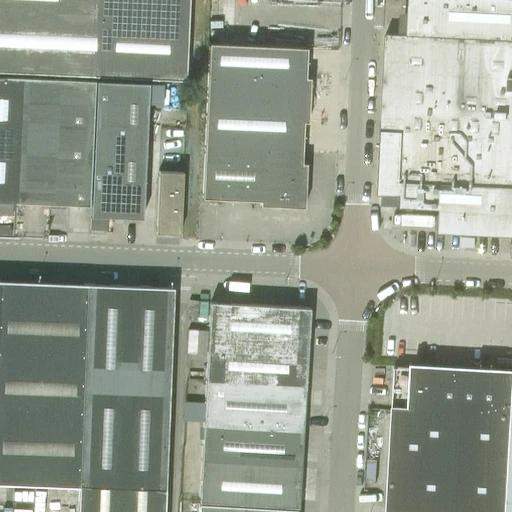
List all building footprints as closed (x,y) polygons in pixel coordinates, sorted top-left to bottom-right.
[(0,0),(0,71),(184,81),(188,0),(0,0)] [(386,33),(380,148),(378,194),(401,195),(401,207),(440,209),(439,232),(511,235),(511,0),(409,0),(408,34),(386,33)] [(208,43),(204,146),(202,198),(260,200),(259,205),(304,207),(306,162),(301,162),(303,121),(308,121),(310,77),(305,77),(306,47),(208,43)] [(0,75),(0,200),(51,203),(57,78),(0,75)] [(89,205),(94,80),(57,78),(51,203),(89,205)] [(96,80),(90,215),(142,217),(147,102),(162,103),(163,83),(148,82),(96,80)] [(179,233),(182,171),(158,170),(155,232),(179,233)] [(0,482),(78,485),(77,511),(164,511),(165,489),(173,287),(86,283),(0,279),(0,482)] [(210,301),(208,341),(257,344),(260,304),(210,301)] [(260,304),(257,344),(307,347),(309,307),(260,304)] [(208,341),(205,381),(305,387),(307,347),(257,344),(208,341)] [(386,511),(507,511),(511,421),(511,371),(395,365),(386,511)] [(205,381),(203,421),(302,427),(305,387),(205,381)] [(201,461),(300,467),(302,427),(203,421),(184,421),(182,460),(201,461)] [(201,461),(199,501),(298,507),(300,467),(201,461)] [(198,503),(197,511),(297,511),(298,509),(198,503)]
